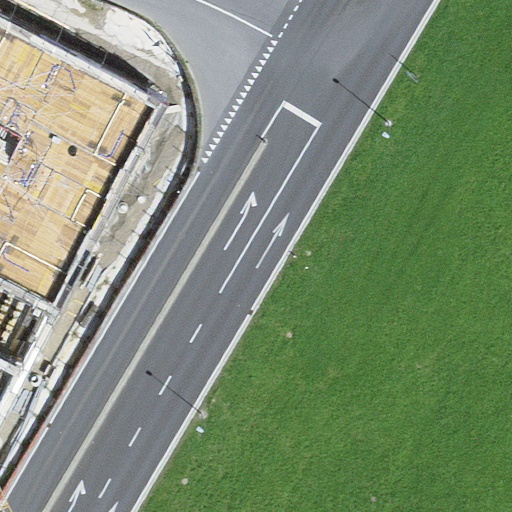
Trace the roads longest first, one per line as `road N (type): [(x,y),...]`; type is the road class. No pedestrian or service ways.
road 1 (primary): [(298,45),(24,511)]
road 2 (primary): [(107,511),(365,79)]
